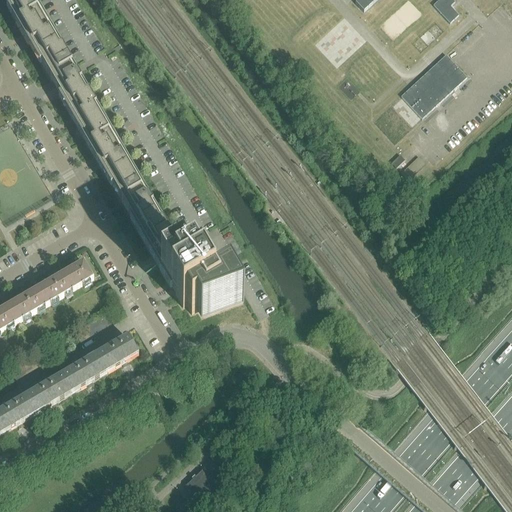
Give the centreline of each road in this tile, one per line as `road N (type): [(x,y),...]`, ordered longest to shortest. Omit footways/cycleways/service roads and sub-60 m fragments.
road 1 (residential): [(178,362),(0,469)]
road 2 (motorway): [(511,359),(376,511)]
road 3 (residential): [(97,224),(16,83)]
road 4 (residential): [(178,362),(97,224)]
road 5 (residential): [(178,362),(228,332),(252,340),(297,381)]
road 6 (motorway): [(424,511),(511,412)]
